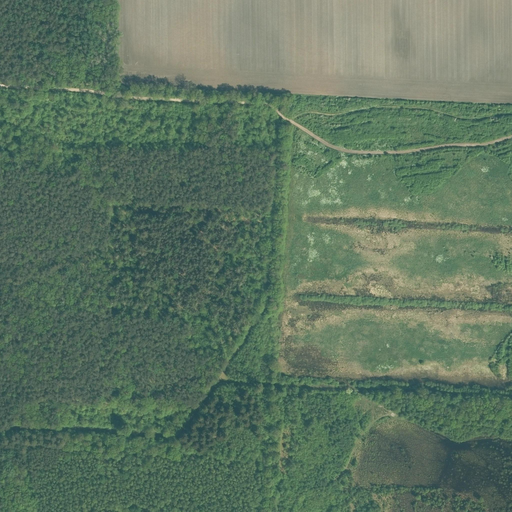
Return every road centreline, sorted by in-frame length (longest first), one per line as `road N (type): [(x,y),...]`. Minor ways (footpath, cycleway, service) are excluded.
road 1 (track): [(283,118),(266,300),(182,432),(0,433)]
road 2 (track): [(511,395),(216,381)]
road 3 (track): [(0,85),(259,103),(283,118)]
road 4 (track): [(288,120),(333,147),(359,152),(511,136)]
